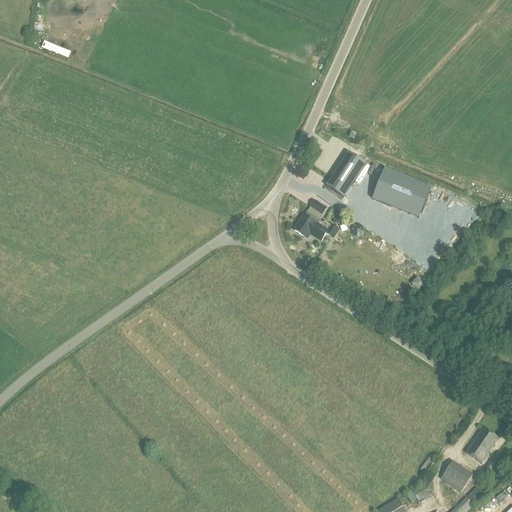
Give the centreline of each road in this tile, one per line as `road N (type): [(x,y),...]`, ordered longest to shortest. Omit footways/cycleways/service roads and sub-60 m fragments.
road 1 (unclassified): [(0,403),(27,375),(225,236)]
road 2 (unclassified): [(511,413),(279,257)]
road 3 (unclassified): [(271,197),(365,0)]
